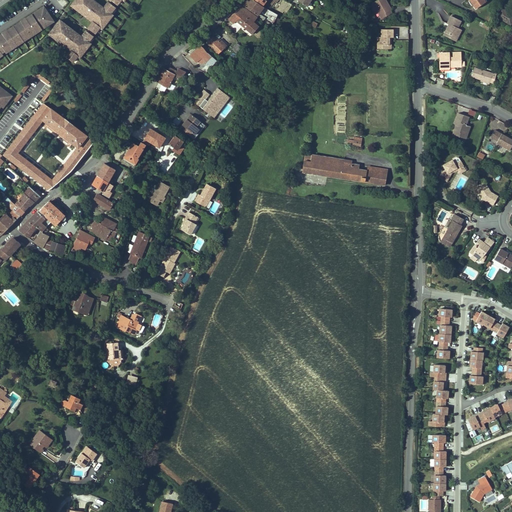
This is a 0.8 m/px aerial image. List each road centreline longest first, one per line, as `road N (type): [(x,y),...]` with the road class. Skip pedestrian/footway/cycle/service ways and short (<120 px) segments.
road 1 (tertiary): [(413,286),(406,511)]
road 2 (tertiary): [(226,0),(169,51),(108,146),(86,164)]
road 3 (tertiary): [(416,81),(413,286)]
road 4 (residential): [(11,227),(43,251),(170,299)]
